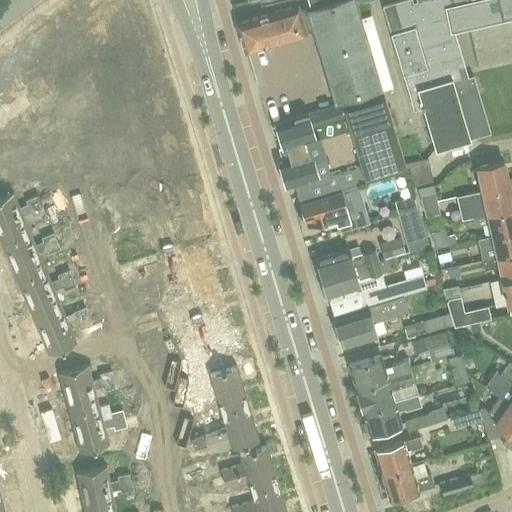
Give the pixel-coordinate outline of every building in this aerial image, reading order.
[(88,0),(77,0),(66,9),(76,22),(75,22),(78,26),(79,25),(89,38),(106,25),(106,24),(88,0)] [(88,0),(106,24),(106,25),(112,27),(116,15),(120,0),(88,0)] [(120,0),(116,15),(112,27),(117,29),(118,28),(153,17),(147,0),(120,0)] [(356,0),(308,0),(310,6),(307,7),(306,5),(298,8),(297,4),(255,17),(238,22),(246,49),(257,46),(312,29),(335,103),(383,88),(379,74),(375,61),(362,17),(357,3),(356,0)] [(468,77),(454,29),(511,15),(511,0),(416,0),(417,1),(413,2),(412,0),(400,0),(383,5),(414,108),(424,105),(436,148),(490,131),(474,75),(468,77)] [(60,14),(42,27),(64,57),(82,43),(72,30),(73,29),(71,26),(70,26),(60,14)] [(117,29),(124,50),(139,45),(139,46),(144,45),(144,44),(159,39),(153,17),(118,28),(117,29)] [(42,27),(25,40),(47,70),(64,57),(42,27)] [(25,40),(7,53),(30,83),(47,70),(25,40)] [(142,54),(126,58),(132,78),(168,67),(162,48),(146,52),(146,51),(141,53),(142,54)] [(7,53),(0,58),(0,83),(1,84),(2,84),(12,96),(30,83),(7,53)] [(375,61),(379,74),(383,88),(393,86),(384,58),(375,61)] [(168,67),(132,78),(138,96),(173,85),(168,67)] [(173,85),(138,96),(143,115),(179,104),(173,85)] [(342,187),(407,168),(405,162),(397,134),(396,134),(393,123),(383,88),(335,103),(275,121),(287,159),(279,161),(286,184),(293,182),(299,200),(342,187)] [(0,112),(9,106),(0,94),(0,92),(0,112)] [(179,104),(143,115),(149,133),(184,122),(179,104)] [(184,122),(149,133),(154,151),(190,141),(184,122)] [(190,141),(154,151),(160,170),(195,159),(190,141)] [(419,159),(405,162),(407,168),(408,172),(430,167),(428,157),(419,159)] [(195,159),(160,170),(165,188),(201,177),(195,159)] [(483,189),(509,184),(504,160),(478,166),(483,189)] [(430,167),(408,172),(412,185),(433,180),(430,167)] [(0,201),(12,194),(0,175),(0,201)] [(201,177),(165,188),(171,206),(206,196),(201,177)] [(476,215),(511,207),(511,196),(509,184),(483,189),(471,192),(476,215)] [(350,218),(346,205),(341,188),(333,191),(300,201),(301,204),(299,207),(301,214),(304,215),(305,218),(308,218),(310,225),(323,221),(324,226),(337,222),(337,221),(350,218)] [(436,190),(419,194),(421,202),(437,198),(436,190)] [(12,194),(0,201),(0,227),(24,212),(12,194)] [(407,209),(415,207),(412,194),(389,201),(391,208),(393,213),(394,213),(399,212),(407,209)] [(206,196),(171,206),(176,225),(212,214),(206,196)] [(417,203),(418,206),(421,215),(440,210),(437,198),(421,202),(417,203)] [(426,232),(421,215),(418,206),(399,212),(410,249),(429,243),(428,239),(426,232)] [(493,234),(511,229),(511,207),(476,215),(473,216),(475,225),(490,222),(493,234)] [(24,212),(0,227),(0,243),(4,250),(35,230),(24,212)] [(212,214),(176,225),(182,243),(217,233),(212,214)] [(428,239),(446,235),(445,228),(426,232),(428,239)] [(498,256),(511,252),(511,229),(493,234),(478,237),(480,247),(483,259),(498,256)] [(35,230),(4,250),(17,269),(30,260),(31,261),(35,259),(34,257),(48,249),(35,230)] [(217,233),(182,243),(188,263),(203,258),(204,259),(208,258),(208,256),(223,252),(217,233)] [(383,252),(384,257),(405,250),(404,247),(401,235),(380,242),(383,252)] [(428,239),(429,243),(430,247),(448,243),(446,235),(428,239)] [(379,260),(378,259),(375,248),(351,255),(349,247),(317,257),(323,277),(379,260)] [(502,277),(511,275),(511,252),(498,256),(483,259),(485,268),(500,265),(502,277)] [(385,283),(381,271),(397,266),(394,254),(378,259),(379,260),(323,277),(329,296),(361,287),(366,304),(404,292),(429,285),(425,270),(385,283)] [(197,269),(180,274),(186,295),(224,283),(218,263),(201,268),(201,267),(196,268),(197,269)] [(448,267),(451,276),(460,274),(458,265),(448,267)] [(511,275),(502,277),(491,279),(496,303),(511,299),(511,275)] [(224,283),(186,295),(192,314),(230,303),(224,283)] [(443,287),(446,298),(461,295),(458,284),(443,287)] [(378,334),(373,319),(409,309),(404,292),(366,304),(368,309),(336,318),(339,331),(338,333),(340,339),(342,340),(343,344),(378,334)] [(40,299),(24,303),(30,325),(66,315),(60,294),(45,298),(44,296),(40,298),(40,299)] [(446,298),(450,311),(453,323),(454,325),(490,317),(487,305),(464,310),(461,295),(446,298)] [(230,303),(192,314),(198,334),(236,322),(230,303)] [(427,330),(453,323),(450,311),(424,319),(427,330)] [(66,315),(30,325),(36,346),(72,336),(66,315)] [(236,322),(198,334),(203,353),(242,342),(236,322)] [(454,352),(447,329),(425,336),(431,358),(454,352)] [(72,336),(36,346),(41,367),(77,357),(72,336)] [(242,342),(203,353),(209,373),(248,361),(242,342)] [(462,351),(449,355),(457,384),(471,380),(462,351)] [(408,358),(384,365),(381,353),(349,363),(356,386),(411,370),(408,358)] [(77,357),(41,367),(47,388),(83,378),(77,357)] [(511,362),(508,359),(500,372),(505,376),(495,391),(501,395),(511,403),(511,362)] [(248,361),(209,373),(215,392),(254,381),(248,361)] [(363,409),(394,399),(391,388),(415,381),(411,370),(356,386),(363,409)] [(83,378),(47,388),(53,408),(94,397),(94,396),(88,398),(83,378)] [(254,381),(215,392),(221,413),(238,408),(239,409),(243,408),(243,406),(260,401),(254,381)] [(394,399),(363,409),(370,432),(401,422),(397,409),(403,407),(403,409),(421,404),(418,392),(394,399)] [(511,433),(511,403),(501,395),(490,411),(483,406),(479,407),(480,408),(483,419),(489,438),(499,435),(499,434),(504,428),(511,433)] [(94,397),(53,408),(53,409),(59,408),(64,428),(100,418),(94,397)] [(456,427),(483,419),(480,408),(452,416),(456,427)] [(236,418),(219,423),(225,444),(264,432),(258,411),(241,417),(240,415),(236,417),(236,418)] [(418,426),(431,423),(429,416),(428,411),(412,416),(405,418),(406,422),(408,429),(418,426)] [(100,418),(64,428),(70,449),(105,439),(100,418)] [(264,432),(225,444),(231,463),(270,451),(264,432)] [(382,472),(412,463),(408,449),(423,444),(420,434),(375,448),(382,472)] [(105,439),(70,449),(75,469),(111,460),(105,439)] [(270,451),(231,463),(237,483),(275,471),(270,451)] [(111,460),(75,469),(81,490),(117,481),(111,460)] [(412,463),(382,472),(389,495),(390,497),(435,483),(431,473),(430,474),(416,478),(412,463)] [(4,469),(0,469),(0,492),(10,489),(4,469)] [(275,471),(237,483),(243,502),(281,491),(275,471)] [(475,474),(475,472),(440,482),(444,494),(475,484),(474,483),(484,480),(481,472),(475,474)] [(117,481),(81,490),(86,511),(102,508),(103,509),(107,508),(107,507),(122,502),(117,481)] [(10,489),(0,492),(0,511),(12,511),(16,511),(10,489)] [(281,491),(243,502),(245,511),(280,511),(287,510),(281,491)]
